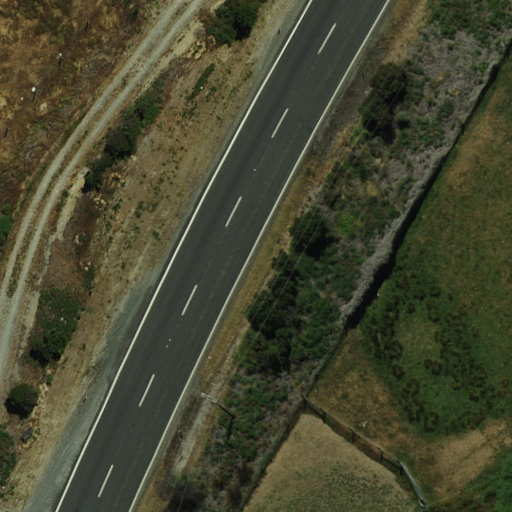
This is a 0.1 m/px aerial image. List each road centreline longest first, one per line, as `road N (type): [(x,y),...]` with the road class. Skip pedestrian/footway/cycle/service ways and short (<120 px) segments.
road 1 (primary): [(92,511),(227,222),(350,0)]
road 2 (track): [(0,307),(34,197),(187,0)]
